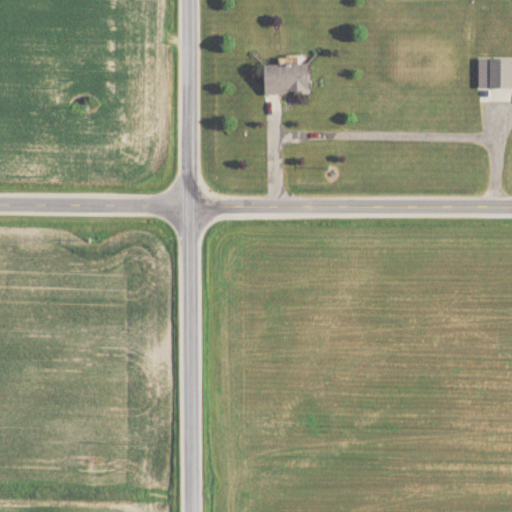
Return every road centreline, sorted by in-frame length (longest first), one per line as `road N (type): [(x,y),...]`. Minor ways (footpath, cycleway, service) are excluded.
road 1 (residential): [(511,207),(0,203)]
road 2 (residential): [(191,511),(189,0)]
